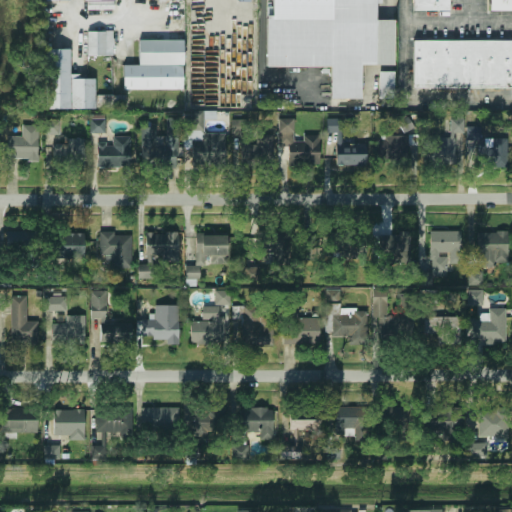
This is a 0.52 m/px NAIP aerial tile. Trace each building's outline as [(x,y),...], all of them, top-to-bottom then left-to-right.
[(114,0),(86,0),(86,10),(114,9),(114,0)] [(264,67),(329,67),(329,99),(360,100),(360,65),(392,65),(393,20),(376,20),(376,0),(329,0),(329,16),(265,15),(264,67)] [(447,0),(411,0),(411,10),(447,11),(447,0)] [(511,0),(488,0),(489,11),(511,10),(511,0)] [(112,31),(86,31),(86,56),(112,56),(112,31)] [(181,41),(137,41),(137,65),(122,65),(122,90),(181,90),(181,41)] [(511,41),(411,41),(411,91),(511,91),(511,41)] [(69,49),(43,50),(44,109),(124,108),(124,95),(93,95),(93,79),(69,79),(69,49)] [(392,71),(377,71),(377,99),(392,99),(392,71)] [(412,128),(408,117),(399,120),(403,131),(412,128)] [(165,118),(164,136),(154,136),(154,128),(140,128),(139,168),(176,169),(177,118),(165,118)] [(187,165),(224,165),(224,134),(200,134),(200,118),(184,118),(184,122),(193,122),(193,131),(187,131),(187,165)] [(341,118),(326,118),(326,132),(340,132),(341,118)] [(102,119),(90,119),(90,132),(102,132),(102,119)] [(464,119),(450,119),(450,126),(437,127),(438,164),(459,164),(459,133),(464,133),(464,119)] [(317,163),(317,139),(292,139),(292,120),(276,120),(276,147),(286,147),(286,163),(317,163)] [(57,122),(43,122),(43,135),(57,135),(57,122)] [(37,160),(37,128),(6,128),(5,159),(37,160)] [(270,136),(239,136),(239,170),(270,170),(270,136)] [(95,168),(128,168),(128,138),(111,138),(111,143),(95,143),(95,168)] [(375,162),(408,162),(408,138),(375,138),(375,162)] [(84,139),(63,139),(63,143),(54,143),(54,168),(84,168),(84,139)] [(480,139),(480,168),(506,168),(506,139),(480,139)] [(364,166),(364,140),(334,140),(334,166),(364,166)] [(439,162),(443,149),(434,147),(430,160),(439,162)] [(32,248),(32,230),(5,231),(5,248),(32,248)] [(267,260),(267,254),(273,254),(273,262),(288,262),(288,230),(257,231),(257,261),(267,260)] [(460,231),(430,230),(430,276),(446,276),(446,257),(438,257),(438,252),(449,252),(449,263),(460,263),(460,231)] [(131,235),(114,235),(114,231),(99,231),(98,254),(111,254),(111,267),(131,268),(131,235)] [(508,262),(507,231),(478,232),(479,266),(493,266),(493,262),(508,262)] [(84,233),(56,232),(56,257),(84,258),(84,233)] [(137,278),(153,278),(153,257),(177,257),(177,232),(145,232),(145,263),(137,263),(137,278)] [(410,234),(380,233),(379,260),(410,261),(410,234)] [(227,264),(227,235),(194,236),(194,265),(184,265),(184,278),(199,278),(199,265),(205,265),(205,255),(210,255),(210,264),(227,264)] [(259,280),(260,266),(245,266),(245,280),(259,280)] [(333,336),(366,337),(367,311),(340,310),(340,289),(325,289),(325,315),(333,315),(333,336)] [(386,290),(372,289),(371,317),(379,317),(379,336),(412,336),(412,315),(386,315),(386,290)] [(482,305),(483,289),(467,289),(467,305),(482,305)] [(100,343),(131,342),(131,324),(106,324),(106,290),(89,290),(90,318),(100,318),(100,343)] [(230,304),(229,290),(214,290),(214,304),(230,304)] [(27,295),(10,295),(10,344),(37,344),(38,321),(26,320),(27,295)] [(43,311),(66,310),(66,296),(43,297),(43,311)] [(178,305),(154,304),(154,319),(141,319),(141,338),(166,338),(166,344),(178,344),(178,305)] [(201,321),(190,320),(189,343),(223,344),(224,316),(218,316),(218,306),(202,306),(201,321)] [(273,344),(273,327),(257,327),(257,307),(242,308),(243,345),(273,344)] [(506,342),(505,308),(490,308),(490,320),(470,321),(470,343),(506,342)] [(84,342),(85,315),(65,315),(65,324),(51,324),(50,342),(84,342)] [(319,315),(283,316),(284,344),(319,344),(319,315)] [(443,333),(443,342),(460,343),(460,317),(434,316),(433,333),(443,333)] [(361,407),(335,406),(334,434),(349,434),(349,436),(360,436),(361,407)] [(140,428),(164,429),(165,408),(141,407),(140,428)] [(272,407),(235,408),(236,445),(246,444),(245,431),(259,431),(259,439),(273,439),(272,407)] [(506,437),(508,408),(492,407),(491,412),(479,411),(478,436),(506,437)] [(105,459),(105,432),(119,432),(119,436),(131,436),(132,409),(95,408),(94,432),(101,432),(100,445),(90,445),(90,459),(105,459)] [(225,409),(186,408),(185,432),(224,433),(225,409)] [(460,409),(446,408),(445,417),(437,416),(436,438),(452,439),(452,428),(459,428),(460,409)] [(16,432),(36,432),(36,410),(2,409),(1,437),(16,438),(16,432)] [(84,409),(53,409),(53,435),(68,435),(68,440),(84,439),(84,409)] [(319,412),(288,413),(288,451),(306,451),(306,440),(300,440),(300,431),(319,431),(319,412)] [(486,456),(486,442),(468,442),(468,456),(486,456)] [(59,445),(43,445),(43,459),(59,459),(59,445)] [(248,459),(247,445),(231,445),(231,459),(248,459)]
